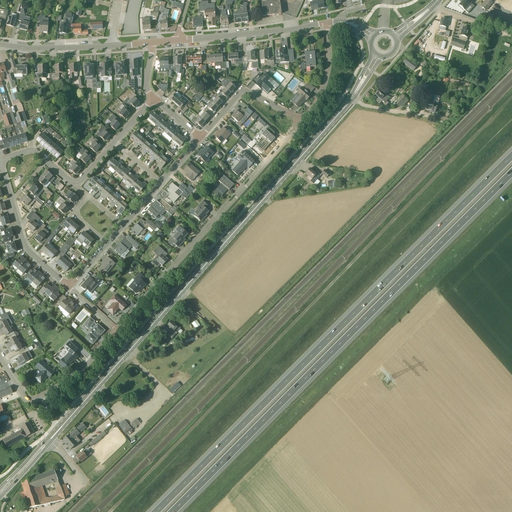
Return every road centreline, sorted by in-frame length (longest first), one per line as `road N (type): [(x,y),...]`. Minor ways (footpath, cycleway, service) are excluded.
road 1 (motorway): [(511,156),(155,511)]
road 2 (motorway): [(173,511),(511,175)]
road 3 (secondary): [(48,440),(351,98)]
road 4 (residential): [(117,330),(301,123)]
road 5 (tertiary): [(0,44),(151,43)]
road 6 (tertiary): [(179,40),(327,23)]
road 7 (residential): [(200,137),(247,91),(301,123)]
